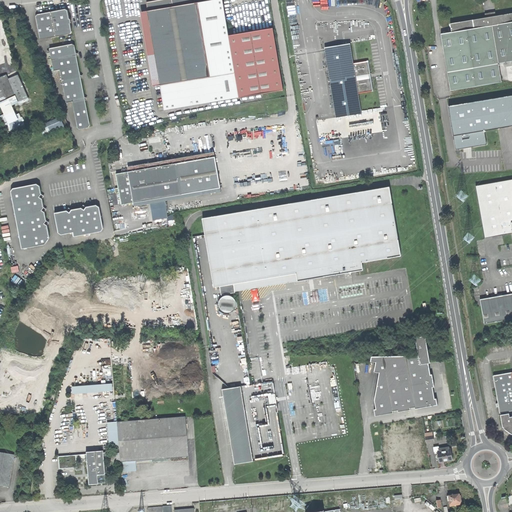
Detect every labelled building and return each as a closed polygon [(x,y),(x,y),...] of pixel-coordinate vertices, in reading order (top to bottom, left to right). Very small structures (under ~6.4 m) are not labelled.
[(154,0),(146,1),(147,10),(173,6),(171,0),(154,0)] [(221,0),(206,0),(197,2),(210,75),(160,84),(164,110),(238,97),(228,35),(221,0)] [(147,10),(160,84),(210,75),(197,2),(195,2),(173,6),(147,10)] [(35,16),(40,39),(70,33),(72,30),(68,10),(65,8),(37,14),(35,16)] [(450,23),(452,32),(511,20),(511,12),(496,15),(495,13),(486,15),(486,17),(450,23)] [(441,34),(451,90),(502,80),(499,62),(511,59),(511,20),(452,32),(441,34)] [(273,28),(228,35),(238,97),(283,90),(273,28)] [(72,43),(49,48),(54,70),(60,69),(67,102),(72,101),(77,127),(78,129),(80,129),(89,127),(91,127),(90,125),(86,101),(83,99),(85,97),(81,79),(78,77),(80,75),(77,56),(74,55),(76,52),(75,45),(72,43)] [(325,48),(337,117),(362,113),(358,93),(354,64),(350,43),(325,48)] [(369,61),(354,64),(358,93),(374,91),(369,61)] [(6,75),(0,77),(0,101),(15,96),(6,75)] [(511,95),(448,106),(456,149),(486,144),(484,131),(511,125),(511,95)] [(44,134),(65,126),(61,116),(40,124),(44,134)] [(215,157),(178,163),(183,193),(220,187),(215,157)] [(128,171),(133,202),(183,193),(178,163),(128,171)] [(120,204),(133,202),(128,171),(115,173),(118,187),(115,188),(115,192),(118,192),(120,204)] [(511,179),(476,186),(485,238),(511,232),(511,179)] [(12,200),(39,197),(41,194),(39,185),(36,183),(12,188),(10,191),(12,200)] [(223,294),(223,297),(221,299),(220,302),(220,306),(221,309),(223,311),(226,313),(230,313),(234,311),(236,308),(237,306),(237,302),(236,299),(233,296),(230,296),(228,296),(228,293),(236,292),(235,284),(297,273),(299,281),(364,270),(363,262),(402,255),(390,186),(203,219),(215,287),(220,286),(222,294),(223,294)] [(15,214),(42,210),(44,207),(43,203),(42,199),(39,197),(12,200),(15,214)] [(67,210),(55,213),(58,232),(61,234),(73,232),(74,236),(101,231),(103,228),(99,207),(96,205),(86,207),(84,210),(81,208),(76,209),(71,209),(70,212),(67,210)] [(18,229),(44,223),(46,220),(45,212),(42,210),(15,214),(18,229)] [(47,225),(44,223),(18,229),(22,248),(45,244),(49,237),(47,225)] [(236,292),(299,281),(297,273),(235,284),(236,292)] [(480,299),(484,323),(511,318),(511,293),(499,296),(480,299)] [(426,339),(416,341),(419,356),(419,357),(429,356),(426,339)] [(374,410),(376,417),(394,413),(394,411),(398,411),(399,412),(404,411),(411,410),(411,408),(415,407),(416,409),(438,405),(437,398),(435,399),(433,387),(435,387),(433,375),(431,375),(429,363),(431,363),(429,356),(419,357),(419,356),(372,357),(371,362),(376,363),(375,373),(380,373),(375,401),(377,410),(374,410)] [(511,410),(511,372),(494,376),(500,413),(506,412),(507,413),(501,415),(503,427),(506,426),(506,428),(511,432),(511,416),(510,417),(509,411),(511,410)] [(71,385),(72,393),(112,390),(112,382),(71,385)] [(235,464),(254,461),(242,386),(223,389),(235,464)] [(185,417),(171,418),(174,458),(188,457),(185,417)] [(119,446),(120,462),(151,459),(174,458),(171,418),(117,422),(119,446)] [(111,446),(119,446),(117,422),(109,423),(111,446)] [(438,451),(440,463),(446,462),(453,460),(452,449),(448,450),(447,447),(440,448),(440,451),(438,451)] [(89,467),(90,483),(93,483),(98,482),(97,474),(107,473),(107,466),(105,466),(104,460),(107,460),(106,452),(103,453),(103,451),(86,452),(86,454),(87,461),(88,467),(89,467)] [(0,485),(9,486),(11,471),(14,455),(0,452),(0,485)] [(449,496),(450,507),(461,505),(459,494),(449,496)] [(314,497),(316,511),(322,511),(319,496),(314,497)]
